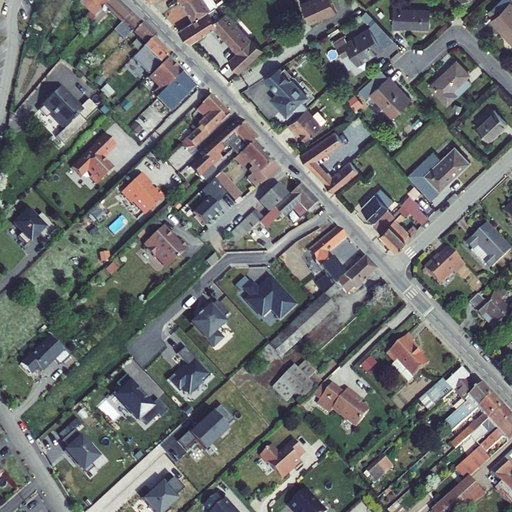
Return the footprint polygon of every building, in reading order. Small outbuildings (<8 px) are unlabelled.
[(65,0),(61,0),(56,9),(58,10),(60,7),(62,8),(66,1),(65,0)] [(72,0),(84,10),(79,16),(84,21),(95,9),(99,5),(103,0),(72,0)] [(112,0),(103,0),(99,5),(115,20),(124,11),(123,10),(112,0)] [(198,0),(194,3),(191,0),(187,0),(183,3),(195,21),(211,10),(205,0),(209,0),(210,0),(198,0)] [(335,14),(329,0),(310,0),(300,4),(308,23),(324,16),(325,18),(335,14)] [(511,0),(495,0),(489,7),(495,13),(491,16),(511,36),(511,0)] [(402,4),(392,4),(393,27),(400,27),(400,25),(430,26),(430,9),(402,8),(402,4)] [(101,14),(95,9),(84,21),(78,28),(83,32),(101,14)] [(215,9),(211,10),(195,21),(178,32),(190,45),(215,28),(238,54),(236,56),(246,67),(261,52),(263,51),(254,41),(250,44),(228,18),(223,21),(215,9)] [(136,22),(124,11),(115,20),(127,30),(127,31),(136,22)] [(114,21),(107,28),(113,34),(116,31),(113,28),(117,24),(114,21)] [(149,36),(136,22),(127,31),(127,30),(118,39),(122,42),(130,34),(141,44),(146,39),(149,36)] [(345,35),(334,42),(342,54),(350,49),(358,63),(383,47),(369,24),(347,38),(345,35)] [(162,53),(146,39),(141,44),(127,58),(142,74),(162,53)] [(240,72),(246,67),(236,56),(230,62),(240,72)] [(157,90),(175,72),(162,58),(143,76),(153,86),(146,92),(150,96),(157,90)] [(456,60),(430,85),(447,102),(455,95),(456,96),(471,82),(465,76),(469,73),(456,60)] [(238,74),(240,72),(230,62),(228,63),(238,74)] [(278,90),(271,97),(287,112),(306,94),(290,78),(278,66),(263,75),(278,90)] [(190,86),(175,72),(157,90),(150,96),(165,111),(190,86)] [(389,75),(371,92),(394,116),(412,99),(389,75)] [(54,133),(62,141),(81,122),(70,110),(74,107),(54,86),(37,103),(39,104),(34,109),(42,117),(46,112),(60,126),(54,133)] [(223,113),(204,95),(196,102),(198,104),(191,110),(198,117),(192,123),(182,133),(173,142),(175,145),(178,147),(187,147),(213,120),(215,121),(223,113)] [(83,98),(70,110),(79,119),(92,107),(83,98)] [(311,114),(304,106),(286,123),(292,130),(294,128),(304,138),(320,123),(319,122),(324,118),(316,109),(311,114)] [(496,107),(477,125),(490,139),(508,121),(496,107)] [(232,118),(222,127),(230,136),(223,142),(227,147),(230,150),(231,152),(208,173),(211,176),(229,158),(235,153),(249,140),(251,138),(232,118)] [(190,160),(185,167),(193,175),(201,168),(205,164),(206,166),(217,156),(213,152),(223,142),(230,136),(222,127),(194,152),(196,154),(190,160)] [(334,127),(316,141),(325,151),(328,149),(337,142),(338,143),(343,138),(334,127)] [(98,133),(64,166),(72,175),(79,168),(85,174),(82,176),(89,183),(106,167),(100,160),(98,162),(98,161),(98,160),(97,160),(96,160),(94,160),(94,155),(97,153),(98,154),(108,144),(108,143),(99,134),(98,133)] [(343,138),(338,143),(342,148),(348,143),(343,138)] [(271,164),(249,140),(235,153),(247,167),(243,170),(246,174),(241,178),(251,188),(253,186),(254,187),(275,167),(271,164)] [(316,141),(300,154),(310,165),(319,158),(318,157),(325,151),(316,141)] [(348,143),(342,148),(351,159),(357,154),(348,143)] [(457,143),(425,173),(440,188),(471,158),(457,143)] [(324,163),(319,158),(310,165),(334,189),(354,172),(357,169),(359,168),(351,159),(343,166),(333,174),(328,168),(324,163)] [(328,159),(324,163),(328,168),(332,164),(328,159)] [(222,171),(184,205),(203,226),(221,210),(215,203),(227,192),(235,201),(243,193),(222,171)] [(133,174),(114,193),(127,205),(129,203),(139,214),(157,197),(148,188),(146,191),(141,186),(144,184),(133,174)] [(292,187),(288,191),(297,200),(293,203),(295,204),(301,210),(312,200),(294,182),(291,186),(292,187)] [(254,202),(263,211),(270,205),(281,194),(272,185),(254,202)] [(263,211),(253,221),(258,227),(274,213),(277,216),(293,203),(297,200),(288,191),(272,207),(270,205),(263,211)] [(380,191),(367,204),(378,215),(376,217),(376,221),(383,229),(415,199),(409,194),(401,202),(403,204),(396,211),(392,206),(393,205),(380,191)] [(417,197),(415,199),(421,206),(424,204),(417,197)] [(421,206),(415,199),(383,229),(397,244),(399,247),(410,237),(422,226),(418,222),(411,228),(402,219),(414,208),(427,221),(432,217),(421,206)] [(26,205),(10,221),(18,229),(14,233),(23,242),(35,230),(41,236),(52,225),(38,209),(34,213),(26,205)] [(511,207),(503,216),(511,224),(511,207)] [(244,212),(238,218),(246,227),(253,221),(244,212)] [(157,224),(150,216),(141,225),(148,232),(157,224)] [(238,218),(217,238),(225,247),(246,227),(238,218)] [(175,238),(173,240),(157,224),(148,232),(139,241),(143,245),(141,247),(149,255),(151,253),(162,265),(180,247),(179,246),(181,244),(175,238)] [(333,224),(303,249),(316,264),(326,255),(322,250),(341,234),(333,224)] [(482,263),(489,270),(509,252),(486,226),(465,245),(472,252),(470,254),(480,265),(482,263)] [(465,264),(449,247),(439,256),(439,255),(438,255),(437,256),(424,267),(439,283),(452,271),(455,273),(465,264)] [(208,252),(199,259),(205,266),(214,258),(208,252)] [(372,268),(360,255),(305,305),(318,318),(330,307),(322,298),(335,286),(340,293),(347,286),(350,289),(372,268)] [(335,265),(326,255),(316,264),(321,270),(325,274),(335,265)] [(273,317),(289,303),(264,276),(256,284),(258,286),(254,290),(245,280),(238,287),(245,294),(240,298),(256,315),(264,307),(273,317)] [(475,309),(495,332),(511,316),(511,313),(493,292),(484,300),(477,293),(468,301),(475,308),(475,309)] [(216,318),(223,312),(211,299),(204,305),(203,304),(196,311),(195,310),(190,315),(191,316),(185,322),(207,345),(217,337),(210,329),(219,321),(216,318)] [(275,357),(318,318),(305,305),(250,356),(259,366),(272,354),(275,357)] [(57,360),(67,350),(61,344),(60,345),(47,330),(18,358),(28,368),(36,361),(40,365),(52,354),(57,360)] [(402,332),(380,354),(387,361),(390,359),(409,377),(423,363),(405,343),(409,339),(402,332)] [(205,374),(179,345),(171,352),(181,363),(169,374),(168,373),(162,379),(173,391),(178,386),(183,391),(196,380),(197,381),(205,374)] [(363,362),(366,369),(377,364),(374,357),(363,362)] [(387,361),(386,363),(405,381),(409,377),(390,359),(387,361)] [(290,364),(273,379),(286,394),(295,404),(311,388),(303,378),(311,372),(301,360),(293,367),(290,364)] [(424,392),(415,400),(425,410),(449,388),(461,377),(464,374),(458,367),(440,383),(438,379),(424,392)] [(319,381),(311,372),(303,378),(311,388),(319,381)] [(469,385),(461,377),(449,388),(456,396),(469,385)] [(273,379),(266,386),(280,400),(286,394),(273,379)] [(320,380),(309,394),(315,399),(326,385),(320,380)] [(115,385),(109,391),(117,400),(116,401),(132,418),(134,416),(141,424),(152,414),(154,416),(162,409),(152,398),(145,404),(135,394),(137,392),(132,387),(130,388),(124,382),(118,388),(115,385)] [(471,388),(469,385),(456,396),(462,402),(439,422),(446,430),(458,420),(472,407),(487,394),(476,382),(471,388)] [(339,393),(326,384),(326,385),(315,399),(312,402),(320,408),(325,401),(330,405),(328,407),(353,426),(365,410),(355,402),(350,398),(352,396),(342,388),(339,393)] [(498,406),(487,394),(472,407),(478,414),(445,443),(449,448),(464,435),(477,424),(498,406)] [(325,401),(320,408),(325,412),(328,407),(330,405),(325,401)] [(220,403),(191,434),(205,447),(233,416),(220,403)] [(508,416),(498,406),(477,424),(464,435),(473,446),(508,416)] [(511,431),(511,421),(508,416),(473,446),(469,451),(450,468),(460,479),(464,475),(485,456),(480,452),(497,436),(502,441),(511,431)] [(83,468),(91,462),(88,458),(97,449),(90,441),(88,443),(72,424),(60,435),(66,442),(61,446),(68,454),(70,453),(83,468)] [(300,451),(290,441),(275,455),(267,446),(256,455),(277,478),(285,472),(283,470),(288,465),(292,469),(298,463),(293,457),(300,451)] [(505,462),(511,456),(511,443),(507,448),(506,449),(499,456),(484,469),(494,480),(509,497),(511,493),(511,486),(500,473),(508,465),(505,462)] [(378,452),(361,468),(370,478),(387,463),(378,452)] [(460,479),(427,508),(429,511),(452,511),(480,493),(464,475),(460,479)] [(494,480),(487,486),(502,503),(509,497),(494,480)] [(320,511),(323,510),(302,487),(283,504),(290,511),(320,511)] [(384,487),(378,493),(381,496),(387,490),(384,487)] [(233,511),(222,499),(219,501),(213,494),(201,504),(208,511),(207,511),(233,511)]
